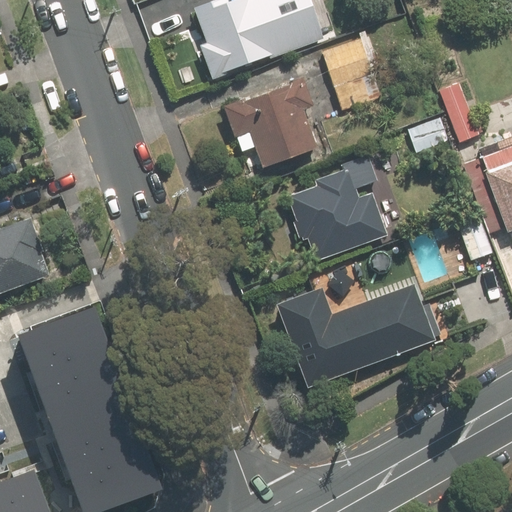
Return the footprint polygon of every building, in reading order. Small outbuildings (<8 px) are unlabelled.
[(214,78),(324,38),(309,0),(221,0),(196,10),(208,42),(202,44),(214,78)] [(416,28),(394,35),(407,75),(429,68),(416,28)] [(320,54),(342,110),(382,94),(360,38),(320,54)] [(264,168),(318,147),(303,109),(313,105),(303,80),(226,110),(237,137),(250,131),(264,168)] [(460,142),(480,134),(460,83),(440,90),(460,142)] [(511,164),(487,173),(510,235),(511,233),(511,164)] [(317,262),(388,236),(373,193),(359,198),(348,169),(316,181),(317,184),(288,195),(303,238),(308,237),(317,262)] [(268,212),(258,187),(225,201),(235,225),(268,212)] [(0,295),(53,277),(32,217),(0,228),(0,295)] [(460,229),(470,262),(493,255),(483,221),(460,229)] [(439,273),(461,266),(450,232),(428,239),(439,273)] [(277,304),(308,387),(435,341),(413,284),(334,313),(324,287),(277,304)] [(79,314),(0,341),(0,343),(59,511),(94,511),(143,495),(79,314)] [(33,439),(28,423),(3,431),(8,447),(33,439)] [(0,511),(31,511),(15,472),(0,478),(0,511)]
